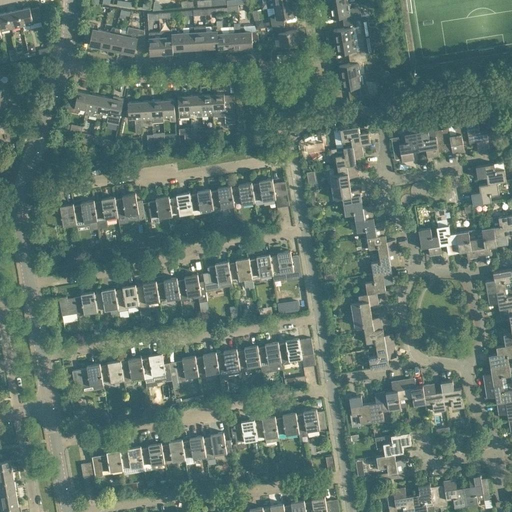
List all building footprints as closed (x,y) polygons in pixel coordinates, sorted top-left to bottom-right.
[(348,2),(330,5),(331,11),(330,12),(331,16),(332,16),(332,17),(343,15),(344,21),(362,18),(361,12),(360,7),(358,6),(354,7),(349,8),(348,2)] [(293,7),(293,4),(275,7),(276,12),(270,15),(272,26),(285,24),(284,17),(295,15),(294,7),(293,7)] [(30,6),(19,9),(23,25),(42,20),(39,6),(31,8),(30,6)] [(12,10),(8,11),(11,27),(16,26),(23,25),(19,9),(12,10)] [(8,11),(0,13),(0,29),(2,37),(1,30),(3,29),(11,27),(8,11)] [(334,30),(333,30),(334,35),(335,35),(336,41),(364,36),(363,28),(364,19),(363,18),(362,18),(344,21),(345,27),(334,29),(334,30)] [(222,19),(217,20),(217,24),(217,27),(217,30),(218,33),(218,46),(218,49),(219,49),(226,48),(230,48),(229,32),(223,33),(221,27),(223,27),(222,19)] [(101,45),(104,30),(98,29),(98,24),(87,21),(84,40),(90,41),(90,44),(97,45),(101,45)] [(234,32),(229,32),(230,48),(234,47),(234,48),(241,48),(240,26),(239,22),(234,22),(234,26),(234,32)] [(218,46),(217,24),(213,25),(212,30),(206,30),(207,46),(211,46),(218,46)] [(286,30),(285,24),(272,26),(274,37),(280,38),(281,45),(299,42),(299,41),(298,37),(299,37),(297,29),(286,30)] [(206,25),(194,26),(196,47),(203,47),(203,46),(207,46),(206,30),(206,25)] [(126,35),(123,50),(128,51),(135,53),(137,44),(146,45),(145,30),(128,26),(128,27),(126,35)] [(196,47),(194,26),(190,26),(189,32),(183,32),(184,47),(189,47),(189,48),(196,47)] [(246,31),(244,26),(240,26),(241,48),(248,47),(248,46),(252,46),(252,47),(259,46),(258,36),(258,34),(257,30),(246,31)] [(112,48),(116,28),(112,27),(110,31),(104,30),(101,45),(105,46),(105,47),(112,48)] [(175,27),(172,27),(172,29),(173,49),(180,48),(184,47),(183,32),(177,32),(175,27)] [(123,50),(126,35),(121,34),(120,29),(116,28),(112,48),(119,50),(119,49),(123,50)] [(172,29),(160,29),(160,31),(161,36),(162,52),(166,52),(173,52),(173,49),(172,29)] [(157,52),(162,52),(160,31),(149,32),(149,37),(150,53),(157,53),(157,52)] [(364,36),(336,41),(337,47),(336,47),(337,52),(348,51),(349,57),(366,54),(369,53),(366,44),(364,36)] [(267,62),(278,62),(279,52),(268,52),(267,62)] [(340,65),(339,66),(340,70),(341,76),(360,73),(359,67),(364,65),(363,61),(367,60),(366,54),(349,57),(350,63),(339,64),(340,65)] [(360,73),(341,76),(342,82),(341,83),(342,87),(343,87),(343,88),(348,87),(354,86),(355,92),(359,92),(360,99),(378,94),(377,89),(377,87),(368,88),(367,81),(365,72),(360,73)] [(86,109),(90,93),(78,90),(77,97),(70,96),(68,110),(74,111),(78,112),(81,108),(86,109)] [(86,109),(85,114),(89,115),(96,116),(101,95),(90,93),(86,109)] [(213,93),(201,94),(202,110),(203,116),(209,115),(214,115),(214,110),(213,93)] [(224,93),(213,93),(214,110),(214,115),(221,114),(226,114),(226,123),(236,122),(235,101),(234,96),(225,97),(224,94),(224,93)] [(201,94),(190,95),(191,111),(196,111),(198,116),(203,116),(202,110),(201,94)] [(109,113),(112,97),(101,95),(96,116),(101,117),(103,112),(109,113)] [(190,95),(178,96),(179,105),(179,117),(191,116),(191,111),(190,95)] [(109,113),(107,121),(119,124),(121,109),(123,100),(112,97),(109,113)] [(153,125),(153,122),(164,121),(164,116),(163,99),(151,100),(153,125)] [(176,120),(175,109),(174,99),(163,99),(164,116),(169,116),(171,121),(176,120)] [(141,125),(153,125),(151,100),(140,101),(141,125)] [(141,125),(140,101),(128,102),(129,118),(135,118),(136,133),(142,132),(141,125)] [(496,141),(493,120),(485,121),(486,128),(480,129),(478,120),(467,122),(470,141),(476,140),(478,148),(490,146),(489,143),(496,141)] [(455,124),(454,122),(448,123),(447,125),(447,127),(442,128),(445,150),(452,149),(453,153),(465,151),(463,142),(470,141),(467,122),(455,124)] [(359,125),(341,128),(343,140),(344,146),(352,145),(362,143),(362,144),(371,142),(369,130),(360,132),(359,125)] [(435,130),(434,128),(416,131),(420,149),(426,148),(428,157),(439,155),(439,151),(445,150),(442,128),(435,130)] [(420,149),(416,131),(405,133),(406,142),(400,143),(399,136),(391,137),(395,158),(402,157),(402,161),(414,159),(413,150),(420,149)] [(304,145),(303,145),(304,145),(305,153),(307,152),(313,151),(325,149),(324,141),(304,145)] [(337,147),(335,148),(336,155),(338,166),(356,163),(355,157),(364,155),(363,152),(363,148),(362,144),(362,143),(352,145),(344,146),(337,147)] [(496,169),(494,162),(476,165),(478,177),(487,176),(488,182),(479,183),(479,184),(506,179),(504,168),(496,169)] [(339,173),(330,174),(332,186),(350,183),(349,176),(358,175),(356,163),(338,166),(339,173)] [(263,200),(276,198),(276,195),(273,182),(273,178),(260,180),(260,183),(252,184),(255,200),(263,198),(263,200)] [(473,204),(492,201),(490,194),(499,192),(497,181),(506,180),(506,179),(479,184),(480,190),(471,192),(473,204)] [(242,203),(255,201),(255,200),(252,184),(252,181),(239,183),(239,186),(232,187),(234,203),(242,202),(242,203)] [(276,195),(282,194),(279,181),(273,182),(276,195)] [(351,189),(350,183),(332,186),(334,197),(342,196),(344,203),(362,200),(360,188),(351,189)] [(214,211),(223,209),(222,207),(235,205),(234,203),(232,187),(231,184),(218,186),(218,189),(211,191),(214,208),(214,211)] [(201,210),(214,208),(211,191),(210,188),(197,190),(198,193),(190,194),(193,210),(200,209),(201,210)] [(193,210),(190,194),(190,191),(177,193),(177,196),(169,198),(172,213),(180,212),(180,214),(193,211),(193,210)] [(126,214),(139,212),(140,219),(145,218),(142,200),(137,200),(136,192),(122,194),(123,197),(115,198),(118,214),(126,213),(126,214)] [(284,206),(290,205),(287,193),(282,194),(284,206)] [(109,226),(107,218),(118,216),(118,214),(115,198),(115,195),(102,198),(102,201),(95,202),(99,228),(109,226)] [(172,215),(172,213),(169,198),(169,195),(156,197),(156,200),(148,201),(151,217),(159,215),(159,217),(172,215)] [(82,204),(74,205),(77,221),(77,222),(77,225),(85,224),(84,221),(90,220),(92,228),(92,229),(95,228),(99,228),(95,202),(94,199),(91,199),(85,200),(81,201),(82,204)] [(363,206),(362,200),(344,203),(345,214),(354,213),(355,219),(374,216),(372,205),(363,206)] [(77,221),(74,205),(74,202),(60,204),(61,207),(46,210),(50,235),(57,234),(56,224),(63,223),(64,225),(77,222),(77,221)] [(496,244),(508,242),(507,233),(511,232),(511,224),(510,214),(492,217),(493,226),(496,244)] [(357,230),(355,231),(356,238),(367,236),(386,233),(384,226),(384,222),(375,223),(374,216),(365,218),(355,219),(357,230)] [(450,233),(449,224),(437,226),(438,235),(439,235),(440,244),(441,244),(447,243),(448,252),(460,250),(457,232),(450,233)] [(483,237),(477,238),(480,256),(491,254),(490,245),(496,244),(493,226),(482,228),(483,237)] [(432,236),(431,227),(419,229),(422,247),(429,246),(430,255),(442,253),(441,244),(440,244),(439,235),(438,235),(432,236)] [(468,258),(480,256),(477,238),(475,229),(457,232),(460,250),(467,249),(468,258)] [(387,240),(386,233),(367,236),(369,248),(378,247),(379,253),(397,250),(396,238),(387,240)] [(102,248),(93,249),(95,259),(103,258),(102,248)] [(278,255),(270,256),(273,272),(281,270),(281,272),(287,271),(288,279),(301,277),(303,277),(299,254),(292,255),(291,250),(281,251),(278,252),(278,255)] [(373,273),(392,270),(391,263),(399,262),(397,250),(379,253),(380,260),(371,261),(373,273)] [(260,275),(273,273),(273,272),(270,256),(270,253),(257,255),(257,258),(250,259),(252,275),(260,274),(260,275)] [(254,287),(252,277),(253,277),(252,275),(250,259),(249,256),(236,259),(236,262),(229,263),(232,279),(239,277),(239,279),(244,278),(245,286),(249,286),(249,288),(254,287)] [(209,271),(203,272),(205,280),(205,285),(206,291),(221,288),(221,287),(233,285),(232,280),(232,279),(229,263),(228,260),(219,262),(215,262),(216,265),(208,266),(209,271)] [(487,291),(511,286),(511,271),(511,268),(493,271),(494,278),(486,280),(487,291)] [(377,291),(386,290),(385,283),(394,281),(392,270),(373,273),(374,279),(366,281),(367,292),(377,291)] [(185,278),(178,279),(181,297),(181,300),(190,298),(189,295),(194,295),(194,298),(199,297),(200,301),(203,301),(207,300),(208,300),(208,299),(206,291),(205,280),(199,281),(198,273),(188,275),(185,275),(185,278)] [(167,299),(181,297),(178,279),(177,277),(164,279),(164,282),(157,283),(160,299),(167,297),(167,299)] [(144,285),(136,286),(137,292),(139,302),(139,304),(140,306),(148,305),(149,305),(148,302),(160,300),(160,299),(157,283),(156,280),(149,281),(147,281),(143,282),(144,285)] [(119,310),(128,308),(128,306),(139,304),(136,286),(136,283),(126,285),(123,285),(123,288),(115,290),(118,306),(119,310)] [(511,305),(511,286),(487,291),(489,303),(498,301),(499,308),(511,305)] [(119,310),(118,306),(115,290),(115,287),(105,288),(102,289),(102,292),(95,293),(97,309),(105,308),(105,310),(110,309),(112,316),(119,314),(118,310),(119,310)] [(97,309),(95,293),(94,290),(81,293),(82,295),(67,298),(67,295),(59,297),(61,305),(63,314),(84,311),(85,313),(98,311),(97,309)] [(379,302),(377,291),(367,292),(359,294),(360,300),(351,302),(353,313),(371,311),(370,304),(379,302)] [(299,299),(278,302),(279,312),(300,309),(299,299)] [(511,305),(499,308),(501,319),(510,318),(511,325),(511,324),(511,305)] [(372,317),(371,311),(353,313),(355,325),(364,324),(365,330),(383,327),(381,316),(372,317)] [(511,324),(511,325),(511,328),(511,331),(503,333),(505,344),(511,343),(511,324)] [(384,334),(383,327),(365,330),(367,342),(376,340),(377,347),(395,344),(393,332),(384,334)] [(302,354),(299,339),(299,337),(289,338),(286,339),(286,342),(279,343),(282,361),(282,363),(290,362),(289,359),(302,357),(302,354)] [(302,354),(308,353),(314,352),(311,337),(299,339),(302,354)] [(266,345),(258,347),(261,364),(262,370),(276,368),(275,362),(282,361),(279,343),(278,340),(269,342),(265,343),(266,345)] [(511,343),(505,344),(497,346),(498,352),(489,354),(491,365),(509,362),(508,356),(511,355),(511,343)] [(240,371),(250,369),(249,366),(261,364),(258,347),(258,344),(245,346),(245,349),(237,350),(240,371)] [(371,367),(389,364),(388,357),(397,356),(395,344),(377,347),(378,354),(369,355),(371,367)] [(225,352),(217,354),(218,360),(219,369),(219,371),(220,378),(229,376),(228,375),(239,373),(241,372),(240,371),(237,350),(237,347),(229,349),(227,349),(224,349),(225,352)] [(204,356),(196,357),(199,373),(206,372),(206,373),(219,371),(217,354),(216,351),(203,353),(204,356)] [(142,358),(145,375),(145,379),(155,377),(154,374),(165,372),(166,380),(172,379),(170,367),(170,362),(164,363),(162,352),(153,353),(149,354),(150,357),(142,358)] [(174,387),(179,386),(178,381),(188,379),(188,376),(199,375),(199,373),(196,357),(196,354),(183,356),(183,359),(175,361),(176,366),(170,367),(172,379),(174,387)] [(121,362),(124,379),(125,382),(135,381),(134,377),(145,375),(142,358),(142,355),(128,357),(129,361),(121,362)] [(111,381),(120,380),(124,379),(121,362),(121,359),(108,361),(108,364),(101,365),(103,381),(111,380),(111,381)] [(88,367),(72,370),(75,387),(82,386),(82,384),(90,383),(90,385),(95,384),(96,389),(104,387),(103,382),(103,381),(101,365),(100,362),(95,363),(91,364),(87,364),(88,367)] [(485,385),(503,382),(511,380),(509,362),(491,365),(492,372),(483,374),(485,385)] [(295,376),(285,378),(286,385),(296,383),(306,381),(307,381),(305,375),(295,376)] [(416,385),(415,376),(403,378),(406,397),(413,395),(414,404),(426,402),(423,384),(416,385)] [(263,378),(256,379),(258,389),(265,388),(263,378)] [(389,408),(407,405),(406,397),(403,378),(391,380),(393,389),(386,390),(389,408)] [(454,388),(453,379),(441,381),(445,408),(446,408),(444,399),(451,398),(452,407),(464,405),(461,387),(454,388)] [(511,380),(503,382),(485,385),(487,397),(496,395),(497,402),(511,399),(511,380)] [(445,408),(441,381),(442,390),(436,391),(434,382),(423,384),(426,402),(432,401),(434,410),(445,408)] [(373,420),(384,418),(383,409),(389,408),(386,390),(375,392),(376,401),(370,402),(373,420)] [(363,403),(361,394),(349,396),(352,414),(359,413),(361,422),(373,420),(370,402),(363,403)] [(511,399),(497,402),(499,414),(508,412),(509,419),(511,418),(511,399)] [(304,413),(297,414),(299,431),(299,432),(300,436),(308,434),(307,430),(327,427),(324,410),(317,411),(317,408),(304,410),(304,413)] [(278,433),(281,433),(286,432),(286,434),(299,432),(299,431),(297,414),(296,411),(283,413),(283,416),(276,418),(278,433)] [(263,420),(255,421),(258,437),(265,435),(266,441),(279,439),(278,435),(279,435),(278,433),(276,418),(275,415),(262,417),(263,420)] [(232,427),(233,437),(236,436),(236,440),(237,447),(247,445),(246,440),(258,438),(258,437),(255,421),(255,418),(242,420),(242,423),(234,424),(234,427),(232,427)] [(211,436),(204,437),(205,444),(206,453),(206,455),(207,458),(214,457),(214,454),(227,452),(232,451),(230,438),(225,439),(224,431),(216,432),(214,433),(211,433),(211,436)] [(391,434),(382,435),(384,442),(384,447),(385,454),(395,452),(404,451),(403,444),(411,443),(411,438),(409,431),(401,432),(393,433),(391,434)] [(203,435),(200,435),(190,437),(190,440),(183,441),(185,457),(193,455),(193,457),(206,455),(206,453),(204,437),(203,435)] [(170,443),(162,444),(165,460),(172,459),(172,460),(186,458),(185,457),(183,441),(182,438),(169,440),(170,443)] [(154,469),(153,464),(165,462),(165,460),(162,444),(162,441),(148,443),(149,446),(141,448),(144,465),(143,465),(144,470),(154,469)] [(128,450),(121,451),(123,467),(131,465),(131,467),(143,465),(144,465),(141,448),(141,445),(128,447),(128,450)] [(95,473),(96,476),(103,475),(102,470),(110,469),(110,471),(123,468),(123,467),(121,451),(120,448),(107,450),(108,453),(92,456),(93,461),(95,473)] [(385,454),(376,455),(377,455),(378,467),(387,465),(388,472),(407,469),(405,457),(396,459),(395,452),(385,454)] [(0,453),(0,474),(13,472),(11,459),(1,460),(0,454),(0,453)] [(0,487),(15,485),(13,472),(0,474),(0,487)] [(470,484),(463,486),(466,504),(478,502),(478,499),(484,498),(484,499),(491,498),(492,498),(488,476),(481,477),(481,474),(474,475),(469,476),(470,484)] [(457,487),(455,478),(444,480),(444,484),(437,485),(441,506),(448,505),(447,498),(453,497),(455,506),(466,504),(463,486),(457,487)] [(154,479),(147,480),(148,487),(155,486),(154,479)] [(137,482),(126,483),(127,491),(138,489),(137,482)] [(420,493),(413,494),(416,511),(428,510),(435,509),(434,507),(441,506),(437,485),(431,486),(430,482),(418,484),(420,493)] [(0,495),(1,500),(17,497),(15,485),(0,487),(0,495)] [(407,495),(405,486),(393,488),(394,492),(387,493),(387,495),(388,498),(390,511),(397,511),(397,506),(403,505),(404,511),(416,511),(413,494),(407,495)] [(312,501),(305,502),(306,508),(306,511),(340,511),(340,510),(334,511),(332,499),(326,500),(325,495),(318,497),(316,497),(312,497),(312,501)] [(2,511),(8,511),(19,510),(17,497),(1,500),(2,511)] [(306,511),(305,502),(304,499),(291,501),(292,504),(284,505),(285,511),(306,511)] [(271,507),(263,509),(263,511),(285,511),(284,505),(284,502),(276,503),(274,504),(271,504),(271,507)]
